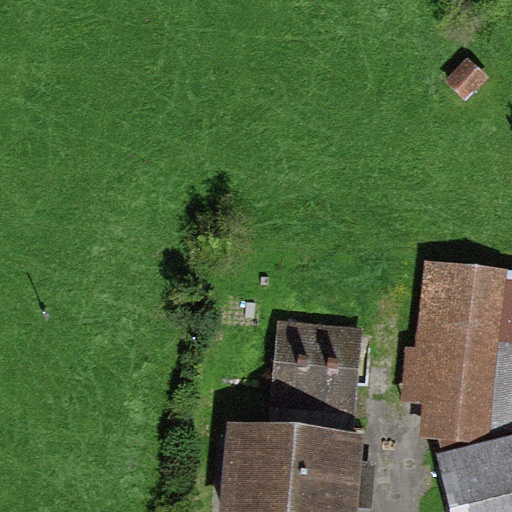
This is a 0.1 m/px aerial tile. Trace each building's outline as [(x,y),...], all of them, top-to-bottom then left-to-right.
[(475,106),(496,82),(470,60),(449,83),(475,106)] [(511,277),(433,270),(426,353),(407,351),(402,404),(434,406),(431,435),(497,441),(511,277)] [(359,410),(369,332),(276,321),(266,399),(359,410)] [(358,511),(363,433),(231,425),(225,511),(358,511)] [(511,511),(511,446),(444,462),(455,511),(511,511)]
